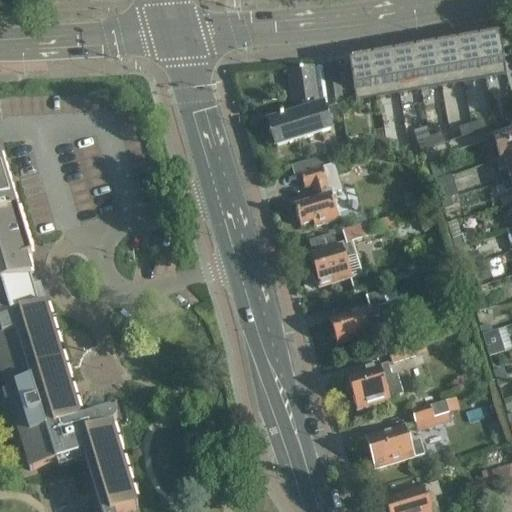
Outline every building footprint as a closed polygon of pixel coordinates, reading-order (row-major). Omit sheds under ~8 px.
[(506,77),(499,39),(479,43),(477,43),(484,81),(506,77)] [(477,43),(458,46),(458,47),(456,47),(462,85),(484,81),(477,43)] [(455,47),(436,50),(434,51),(441,89),(462,85),(456,47),(455,47)] [(434,51),(415,54),(413,54),(420,92),(441,89),(434,51)] [(413,54),(394,58),(392,58),(398,96),(420,92),(413,54)] [(391,58),(372,61),(371,62),(377,100),(398,96),(392,58),(391,58)] [(371,62),(370,62),(351,65),(348,66),(355,103),(377,100),(371,62)] [(327,107),(340,105),(335,67),(322,68),(327,107)] [(318,108),(313,69),(287,73),(293,115),(282,119),(282,116),(276,118),(277,120),(267,123),(274,149),(330,131),(323,106),(318,108)] [(511,112),(503,115),(506,125),(511,123),(511,112)] [(480,133),(486,131),(483,122),(470,126),(473,135),(480,133)] [(458,130),(461,139),(465,138),(472,136),(473,135),(470,126),(458,130)] [(511,134),(492,141),(498,161),(511,157),(511,134)] [(432,148),(444,145),(441,135),(429,139),(432,148)] [(382,150),(385,140),(372,137),(369,147),(382,150)] [(416,143),(419,152),(432,148),(429,139),(416,143)] [(395,153),(397,143),(385,140),(382,150),(395,153)] [(511,157),(498,161),(492,163),(495,173),(505,171),(508,182),(511,180),(511,157)] [(0,332),(1,335),(0,335),(0,376),(29,471),(82,455),(99,511),(127,511),(136,509),(111,427),(112,427),(113,426),(114,425),(115,424),(115,423),(116,422),(116,421),(116,420),(116,419),(116,418),(115,416),(115,415),(114,415),(113,414),(112,413),(111,413),(109,413),(108,413),(80,421),(45,307),(40,308),(34,291),(25,262),(30,260),(16,211),(15,211),(0,162),(0,332)] [(433,174),(443,170),(440,163),(430,166),(433,174)] [(340,193),(332,168),(300,178),(304,191),(311,189),(315,203),(293,209),(299,229),(312,225),(313,229),(338,222),(330,196),(340,193)] [(443,170),(433,174),(435,181),(445,178),(443,170)] [(511,180),(508,182),(499,185),(502,195),(511,192),(511,194),(511,180)] [(449,191),(439,194),(441,202),(451,199),(449,191)] [(444,210),(454,207),(451,199),(441,202),(444,210)] [(344,246),(350,244),(379,236),(375,222),(340,233),(344,246)] [(462,235),(452,238),(455,246),(465,243),(462,235)] [(457,254),(467,251),(465,243),(455,246),(457,254)] [(319,290),(350,281),(344,261),(354,258),(350,246),(309,258),(319,290)] [(476,280),(466,283),(468,291),(478,288),(476,280)] [(471,299),(481,296),(478,288),(468,291),(471,299)] [(336,347),(368,337),(366,332),(376,329),(373,321),(378,319),(375,310),(385,307),(381,294),(366,299),(370,311),(329,324),(336,347)] [(490,324),(480,327),(482,335),(492,332),(490,324)] [(484,343),(494,340),(492,332),(482,335),(484,343)] [(417,342),(388,351),(393,364),(421,356),(417,342)] [(390,380),(386,367),(346,380),(356,411),(402,397),(396,378),(390,380)] [(503,369),(493,372),(496,380),(506,377),(503,369)] [(498,388),(508,385),(506,377),(496,380),(498,388)] [(443,404),(411,413),(415,427),(447,417),(443,404)] [(407,447),(402,430),(364,442),(374,473),(422,457),(417,444),(407,447)] [(511,465),(491,472),(498,494),(511,489),(511,465)] [(385,511),(429,511),(426,501),(438,497),(435,487),(383,503),(385,511)]
